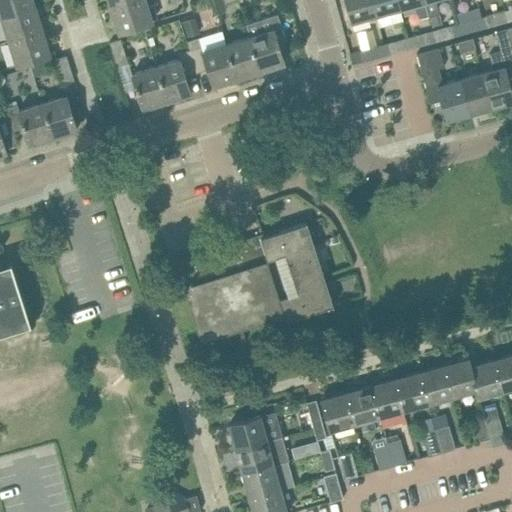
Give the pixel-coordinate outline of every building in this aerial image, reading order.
[(35,5),(33,0),(0,0),(0,12),(1,16),(35,5)] [(132,0),(111,7),(119,32),(152,21),(145,0),(132,0)] [(371,0),(344,0),(351,21),(375,14),(371,0)] [(400,7),(397,0),(371,0),(375,14),(400,7)] [(428,16),(423,0),(397,0),(400,7),(415,3),(419,18),(428,16)] [(423,0),(428,16),(439,12),(435,0),(423,0)] [(42,29),(35,5),(1,16),(9,39),(38,30),(42,29)] [(484,28),(508,21),(505,10),(481,17),(484,28)] [(258,20),(245,24),(249,36),(260,70),(284,62),(278,43),(286,40),(277,14),(258,20)] [(199,32),(195,17),(183,21),(187,35),(199,32)] [(460,34),(484,28),(481,17),(457,24),(460,34)] [(435,41),(460,34),(457,24),(432,30),(435,41)] [(42,29),(38,30),(9,39),(16,64),(50,53),(42,29)] [(497,31),(501,51),(489,54),(493,68),(481,71),(491,106),(511,100),(511,91),(511,92),(503,58),(511,55),(511,49),(506,29),(497,31)] [(411,47),(435,41),(432,30),(408,37),(411,47)] [(203,51),(198,36),(186,39),(189,49),(197,72),(208,68),(213,85),(237,78),(226,43),(203,51)] [(260,70),(249,36),(226,43),(237,78),(260,70)] [(387,54),(411,47),(408,37),(384,44),(387,54)] [(109,41),(117,66),(128,62),(121,38),(109,41)] [(460,51),(475,48),(472,38),(458,41),(460,51)] [(384,44),(378,45),(359,51),(362,61),(387,54),(384,44)] [(430,102),(441,99),(447,119),(469,112),(460,77),(443,81),(439,68),(444,66),(439,46),(436,47),(417,53),(430,102)] [(177,52),(179,58),(156,66),(167,100),(191,92),(185,76),(197,72),(189,49),(177,52)] [(74,79),(66,55),(55,58),(62,83),(74,79)] [(143,108),(167,100),(156,66),(132,73),(137,88),(143,108)] [(469,112),(491,106),(481,71),(460,77),(469,112)] [(66,94),(47,100),(42,102),(53,136),(77,129),(66,94)] [(19,109),(17,104),(5,107),(12,129),(13,131),(24,127),(29,144),(53,136),(42,102),(19,109)] [(0,153),(6,151),(5,148),(17,144),(13,131),(12,129),(5,107),(0,108),(0,153)] [(277,291),(286,319),(332,304),(326,284),(333,281),(333,279),(325,282),(306,222),(259,237),(268,264),(277,291)] [(177,263),(206,352),(245,339),(240,323),(283,310),(277,291),(268,264),(259,237),(177,263)] [(2,269),(0,261),(0,327),(27,319),(29,323),(32,323),(12,261),(10,261),(11,266),(2,269)] [(511,386),(511,353),(494,358),(503,389),(511,386)] [(470,365),(468,357),(444,364),(452,395),(476,389),(476,388),(471,370),(470,365)] [(470,365),(471,370),(476,388),(476,389),(478,396),(503,389),(494,358),(470,365)] [(452,395),(444,364),(419,370),(428,401),(452,395)] [(428,401),(419,370),(395,377),(403,408),(428,401)] [(403,408),(395,377),(370,384),(379,414),(403,408)] [(379,414),(370,384),(346,391),(354,421),(379,414)] [(354,421),(346,391),(321,398),(327,417),(329,427),(354,421)] [(321,418),(318,404),(317,399),(306,402),(311,420),(321,418)] [(236,448),(267,439),(260,415),(229,423),(236,448)] [(485,423),(483,415),(470,419),(476,442),(490,438),(485,423)] [(321,418),(311,420),(316,440),(326,437),(321,418)] [(492,446),(505,442),(499,419),(485,423),(490,438),(492,446)] [(441,451),(455,448),(448,425),(435,428),(441,451)] [(441,451),(435,428),(422,432),(428,455),(441,451)] [(393,465),(406,461),(400,438),(386,442),(393,465)] [(274,464),(267,439),(236,448),(242,472),(274,464)] [(393,465),(386,442),(373,446),(379,469),(393,465)] [(325,471),(334,469),(329,449),(320,451),(325,471)] [(344,479),(357,475),(351,452),(337,455),(344,479)] [(281,488),(274,464),(242,472),(249,497),(281,488)] [(330,501),(343,497),(337,478),(325,482),(330,501)] [(249,497),(253,511),(287,511),(281,488),(249,497)] [(175,491),(160,496),(154,506),(146,508),(147,511),(199,511),(201,509),(196,494),(185,497),(175,491)]
